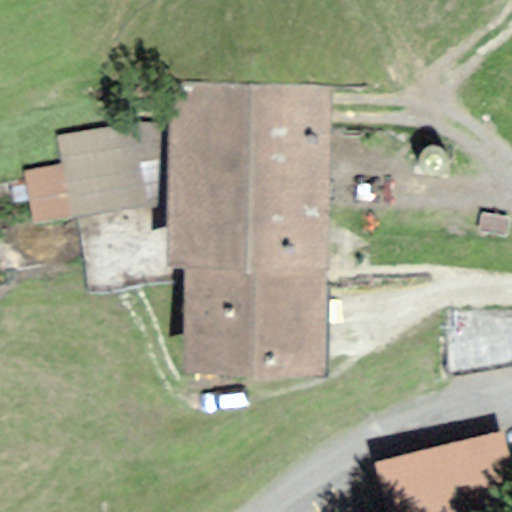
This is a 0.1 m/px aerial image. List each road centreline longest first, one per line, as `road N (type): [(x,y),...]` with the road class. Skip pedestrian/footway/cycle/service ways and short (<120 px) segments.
road 1 (unclassified): [(511,385),(314,465),(262,511)]
road 2 (track): [(511,170),(438,122),(429,94),(445,70),(511,21)]
